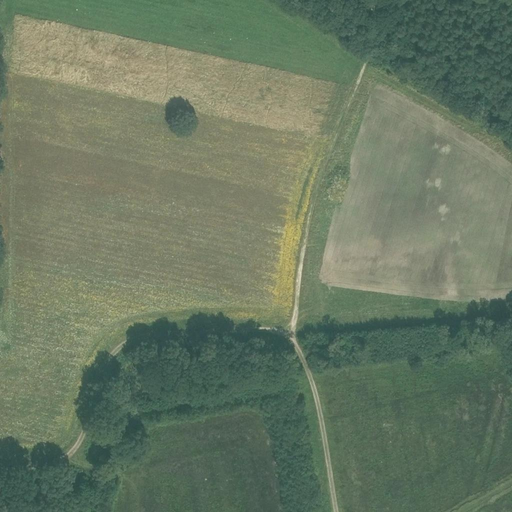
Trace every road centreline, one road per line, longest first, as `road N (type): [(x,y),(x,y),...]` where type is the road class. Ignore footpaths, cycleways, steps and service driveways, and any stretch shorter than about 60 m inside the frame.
road 1 (track): [(285,334),(320,169),(367,57)]
road 2 (track): [(335,511),(318,409),(285,334)]
road 3 (track): [(367,57),(511,138)]
